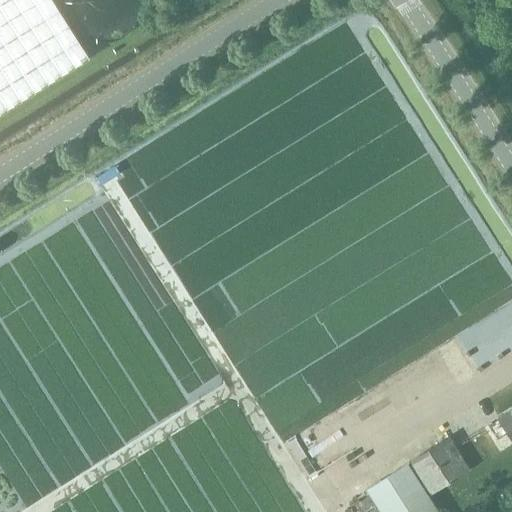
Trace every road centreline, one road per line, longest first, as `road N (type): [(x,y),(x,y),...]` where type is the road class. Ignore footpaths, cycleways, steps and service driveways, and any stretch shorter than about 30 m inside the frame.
road 1 (unclassified): [(0,175),(277,0)]
road 2 (unclassified): [(511,168),(405,0)]
